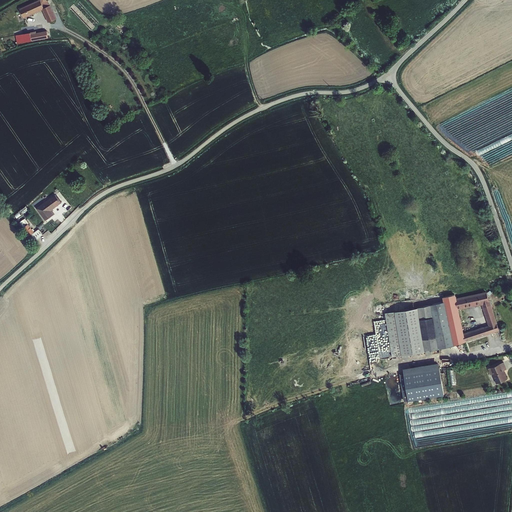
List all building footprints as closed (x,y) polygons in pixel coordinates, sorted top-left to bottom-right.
[(25,18),(44,9),(45,9),(41,1),(21,10),(25,18)] [(45,9),(44,9),(50,22),(57,19),(51,6),(45,9)] [(49,36),(47,31),(37,34),(39,40),(49,36)] [(52,212),(63,204),(56,195),(37,209),(46,221),(54,215),(52,212)] [(25,228),(35,242),(43,235),(39,230),(34,233),(29,225),(25,228)] [(456,299),(458,309),(481,304),(489,323),(489,324),(489,325),(488,325),(487,325),(490,333),(498,329),(484,293),(456,299)] [(456,299),(386,316),(395,360),(455,346),(465,342),(463,335),(453,338),(447,311),(458,309),(456,299)] [(458,309),(447,311),(453,338),(463,335),(458,309)] [(465,342),(466,342),(485,335),(482,327),(463,335),(465,342)] [(407,400),(444,395),(439,362),(403,367),(407,400)] [(503,362),(488,368),(491,374),(493,373),(497,383),(507,379),(503,370),(506,369),(503,362)]
